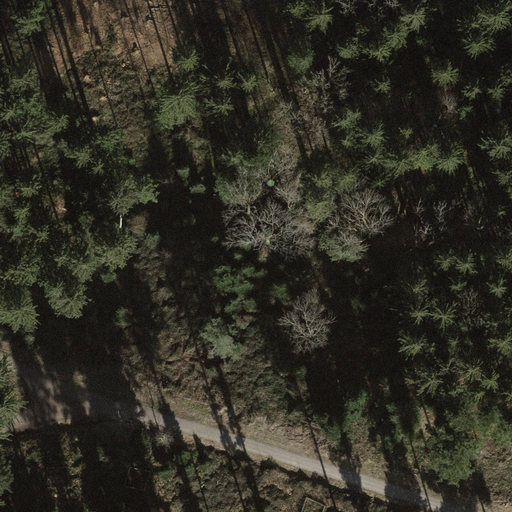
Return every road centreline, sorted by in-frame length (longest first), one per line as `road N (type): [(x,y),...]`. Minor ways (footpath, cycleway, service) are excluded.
road 1 (track): [(119,402),(497,511)]
road 2 (track): [(7,445),(119,402),(0,353)]
